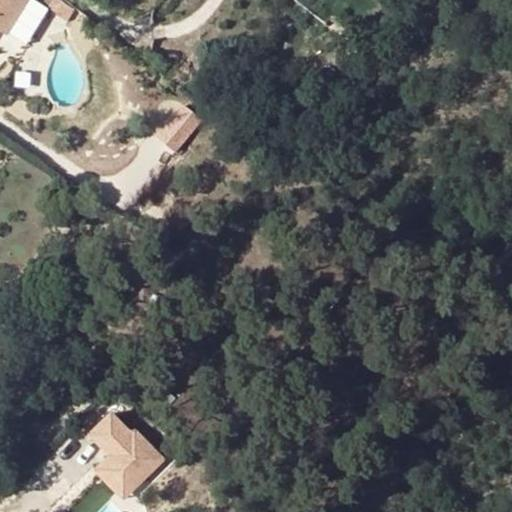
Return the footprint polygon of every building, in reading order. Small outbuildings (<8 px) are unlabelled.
[(0,0),(0,29),(5,33),(26,0),(0,0)] [(43,0),(41,4),(54,12),(62,0),(43,0)] [(62,2),(55,14),(67,22),(74,9),(62,2)] [(186,125),(173,144),(191,156),(212,126),(198,116),(190,127),(186,125)] [(20,340),(6,360),(19,370),(33,350),(20,340)] [(81,433),(102,455),(88,469),(121,502),(163,462),(109,407),(81,433)]
